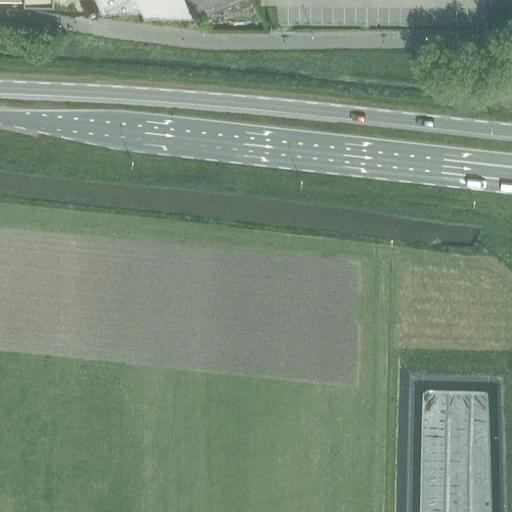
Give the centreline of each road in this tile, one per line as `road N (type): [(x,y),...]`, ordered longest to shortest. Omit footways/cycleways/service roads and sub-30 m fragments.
road 1 (secondary): [(0,119),(511,177)]
road 2 (secondary): [(511,134),(0,89)]
